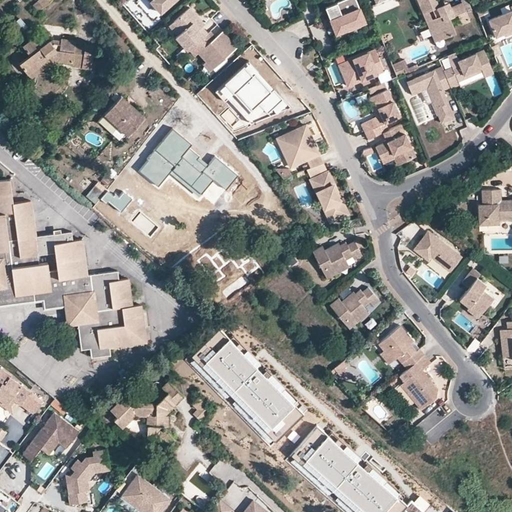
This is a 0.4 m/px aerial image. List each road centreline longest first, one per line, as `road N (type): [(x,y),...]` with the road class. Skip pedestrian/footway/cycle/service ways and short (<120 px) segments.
road 1 (residential): [(372,203),(321,102),(232,0)]
road 2 (residential): [(462,361),(391,268),(372,203)]
road 3 (residential): [(372,203),(448,168),(511,102)]
